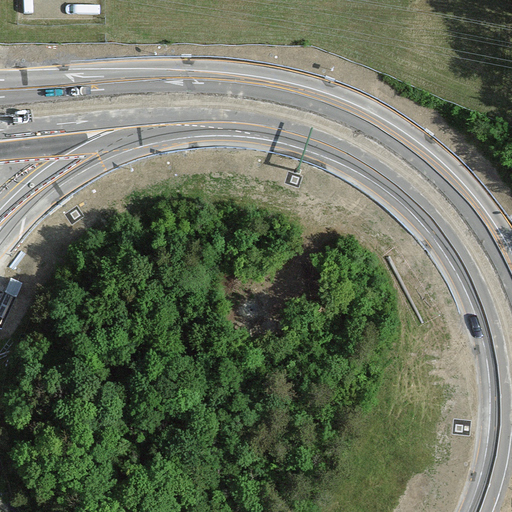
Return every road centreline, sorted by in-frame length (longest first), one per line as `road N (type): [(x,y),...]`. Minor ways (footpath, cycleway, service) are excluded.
road 1 (motorway): [(197,117),(263,125),(344,152),(434,221),(478,294),(498,365),(498,442),(479,511)]
road 2 (motorway): [(511,275),(446,179),(348,112),(220,83),(57,85)]
road 3 (motorway): [(0,228),(66,167),(197,117)]
road 4 (motorway): [(0,130),(197,117)]
